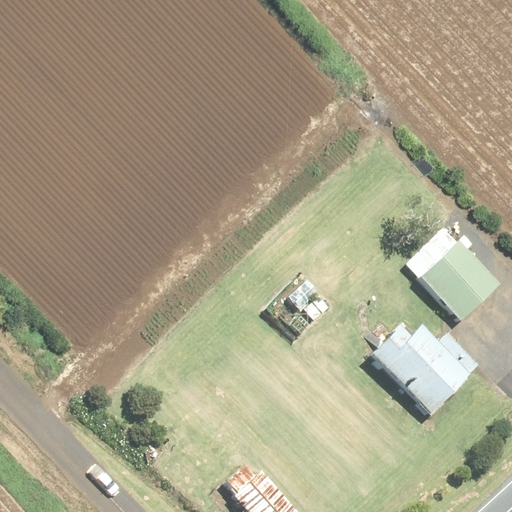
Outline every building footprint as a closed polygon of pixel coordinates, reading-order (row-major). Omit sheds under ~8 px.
[(460,320),(499,283),(457,239),(455,241),(442,227),(422,245),(425,248),(413,259),(425,270),(419,276),(448,307),(460,320)] [(318,294),(303,308),(313,319),(328,306),(318,294)] [(291,325),(299,333),(310,323),(301,315),(291,325)] [(477,365),(445,333),(437,341),(420,324),(414,331),(408,336),(398,325),(377,347),(370,354),(429,413),(474,368),(477,365)] [(144,449),(152,459),(160,452),(152,443),(144,449)] [(297,511),(259,470),(253,475),(242,463),(224,480),(236,492),(232,495),(247,511),(297,511)]
